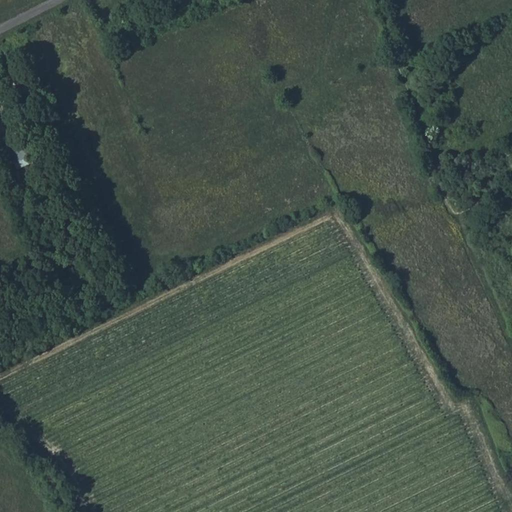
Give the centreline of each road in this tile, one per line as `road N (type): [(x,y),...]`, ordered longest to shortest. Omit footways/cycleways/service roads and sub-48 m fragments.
road 1 (track): [(453,215),(379,0)]
road 2 (track): [(511,338),(453,215)]
